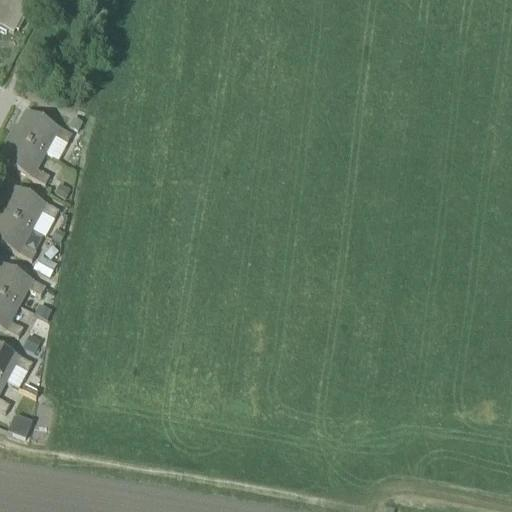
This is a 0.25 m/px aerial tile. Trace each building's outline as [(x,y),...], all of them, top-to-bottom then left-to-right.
[(0,0),(0,31),(8,36),(10,34),(16,37),(18,33),(20,34),(27,23),(24,21),(35,0),(0,0)] [(26,114),(13,140),(45,157),(54,141),(67,148),(72,139),(26,114)] [(73,121),(68,130),(77,135),(82,126),(73,121)] [(37,173),(45,157),(13,140),(0,163),(0,165),(45,190),(50,180),(37,173)] [(13,191),(0,214),(0,215),(33,233),(40,218),(54,225),(59,215),(13,191)] [(24,250),(33,233),(0,215),(0,248),(31,266),(36,256),(24,250)] [(49,282),(56,268),(40,259),(33,273),(49,282)] [(0,266),(0,299),(19,310),(28,293),(41,300),(46,290),(0,266)] [(19,310),(0,299),(0,331),(19,342),(24,333),(11,326),(19,310)] [(47,324),(52,315),(39,308),(34,318),(47,324)] [(0,350),(0,383),(6,387),(15,369),(28,376),(32,367),(0,350)] [(25,382),(19,394),(31,401),(37,388),(25,382)] [(0,398),(6,387),(0,383),(0,414),(5,417),(10,409),(0,403),(0,398)] [(13,421),(7,436),(25,443),(32,426),(17,419),(13,421)]
